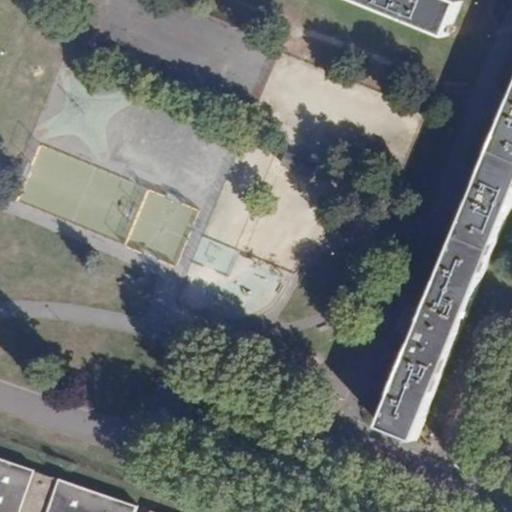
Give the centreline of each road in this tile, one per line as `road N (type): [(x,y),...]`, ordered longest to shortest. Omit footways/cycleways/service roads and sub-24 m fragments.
road 1 (residential): [(511,500),(198,387),(176,393),(149,422)]
road 2 (residential): [(149,422),(393,511)]
road 3 (residential): [(149,422),(130,432),(102,431),(0,397)]
